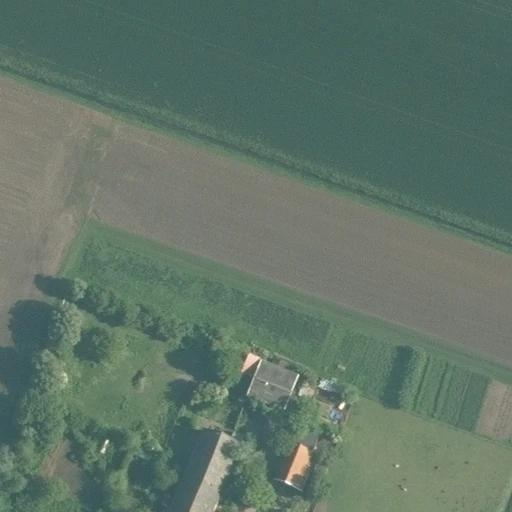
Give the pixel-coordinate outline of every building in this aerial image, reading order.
[(328,358),(325,367),(345,373),(348,364),(328,358)] [(247,397),(284,411),(300,372),(262,359),(247,397)] [(342,444),(354,448),(359,431),(347,427),(342,444)] [(212,511),(239,444),(200,429),(169,508),(166,507),(164,511),(212,511)] [(273,479),(296,489),(311,450),(289,441),(273,479)]
